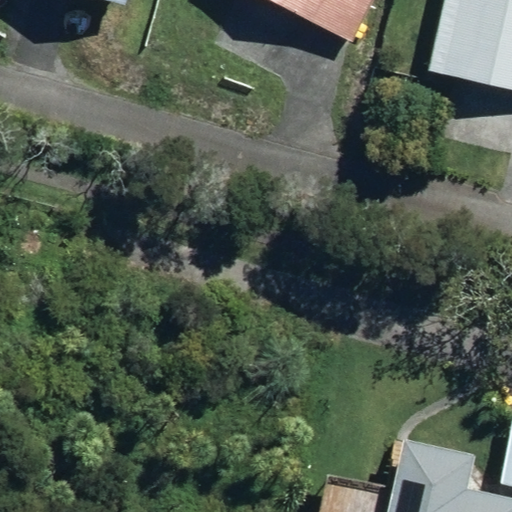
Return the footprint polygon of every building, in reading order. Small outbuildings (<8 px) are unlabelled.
[(76,0),(112,10),(114,0),(76,0)] [(255,0),(343,43),(366,0),(255,0)] [(511,0),(431,0),(416,68),(511,90),(511,0)] [(511,416),(501,415),(488,489),(511,493),(511,416)] [(365,511),(511,511),(511,503),(454,488),(462,458),(386,438),(365,511)]
